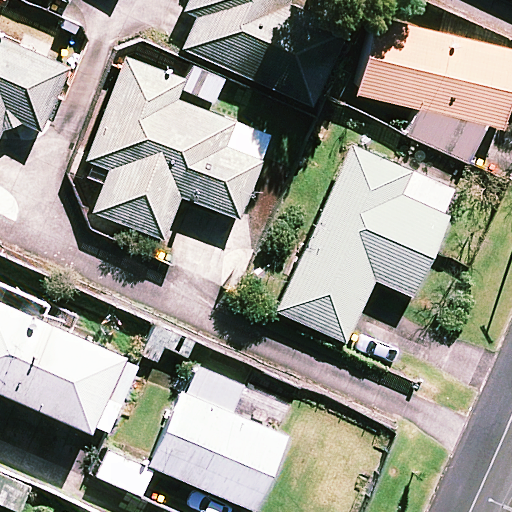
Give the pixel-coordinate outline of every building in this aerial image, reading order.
[(47,10),(25,0),(16,0),(5,25),(33,39),(47,10)] [(184,0),(167,41),(308,102),(341,26),(281,0),(184,0)] [(511,64),(511,46),(373,11),(353,90),(415,106),(406,140),(465,161),(479,119),(497,124),(511,64)] [(63,64),(0,36),(0,119),(3,113),(36,127),(63,64)] [(173,72),(121,53),(83,156),(107,165),(90,209),(160,235),(176,193),(235,215),(266,131),(165,93),(173,72)] [(190,62),(179,90),(211,103),(222,75),(190,62)] [(370,275),(407,291),(440,216),(433,213),(446,184),(346,141),(274,308),(342,338),(370,275)] [(115,346),(68,325),(73,314),(0,280),(0,385),(80,422),(81,419),(105,430),(136,362),(112,351),(115,346)] [(136,353),(152,360),(158,346),(184,357),(194,335),(153,316),(136,353)] [(236,380),(187,360),(146,462),(250,504),(280,431),(225,408),(236,380)] [(148,467),(112,451),(100,476),(136,492),(148,467)] [(28,484),(0,470),(0,502),(16,510),(28,484)]
